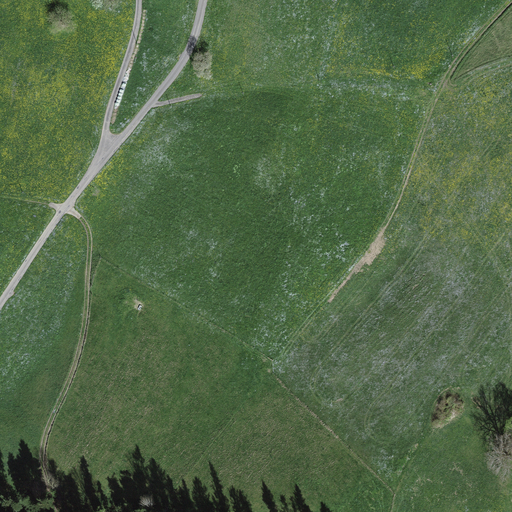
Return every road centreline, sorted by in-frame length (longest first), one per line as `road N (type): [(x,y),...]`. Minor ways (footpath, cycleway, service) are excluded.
road 1 (track): [(0,196),(64,207),(89,235),(81,344),(41,452),(56,511)]
road 2 (unclassified): [(203,0),(180,63),(64,207),(0,305)]
road 3 (track): [(509,0),(453,66),(391,219),(356,268)]
road 4 (track): [(103,157),(138,0)]
